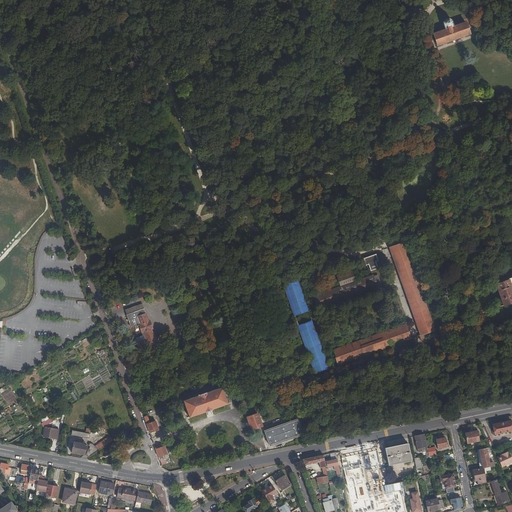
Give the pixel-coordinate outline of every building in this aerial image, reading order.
[(446,30),(433,34),(437,46),(470,34),(466,23),(454,27),(452,21),(450,19),(448,19),(447,19),(445,20),(444,22),(444,24),(446,30)] [(114,100),(111,90),(107,92),(109,99),(99,103),(96,96),(90,98),(93,107),(114,100)] [(245,129),(244,126),(227,132),(230,141),(247,135),(246,132),(250,131),(249,128),(245,129)] [(403,242),(387,248),(391,249),(407,254),(403,243),(403,242)] [(391,249),(420,331),(417,332),(413,334),(414,337),(435,329),(430,315),(431,315),(430,312),(431,312),(430,310),(432,309),(431,306),(427,308),(409,255),(391,249)] [(380,260),(379,260),(376,253),(364,258),(366,264),(369,263),(371,270),(382,266),(380,260)] [(332,289),(313,296),(318,308),(378,287),(374,275),(356,281),(352,270),(337,276),(341,286),(338,287),(337,285),(331,287),(332,289)] [(318,282),(326,280),(323,272),(316,275),(318,282)] [(511,278),(508,280),(507,278),(502,280),(500,275),(489,279),(492,285),(496,283),(504,305),(511,302),(511,278)] [(298,279),(284,284),(315,372),(334,365),(332,359),(331,359),(330,360),(327,361),(299,281),(298,279)] [(475,298),(473,299),(478,314),(486,311),(485,308),(479,310),(475,298)] [(144,307),(142,302),(125,308),(127,313),(144,307)] [(137,327),(141,326),(142,328),(143,331),(144,331),(145,334),(137,337),(138,341),(137,341),(140,349),(149,346),(152,354),(159,351),(157,343),(158,343),(155,335),(154,335),(152,329),(153,328),(150,319),(149,320),(144,307),(127,313),(131,327),(136,325),(137,327)] [(406,323),(333,350),(339,364),(405,340),(414,337),(413,334),(410,335),(406,323)] [(200,395),(183,400),(189,417),(206,411),(212,409),(228,403),(222,387),(206,392),(200,394),(200,395)] [(329,395),(327,388),(309,394),(311,402),(329,395)] [(258,413),(247,417),(252,429),(262,425),(258,413)] [(145,416),(150,432),(151,432),(159,429),(158,428),(156,421),(150,423),(148,415),(145,416)] [(265,430),(271,445),(304,433),(303,430),(305,429),(303,423),(301,424),(299,418),(265,430)] [(511,421),(511,420),(494,424),(496,433),(511,430),(511,421)] [(59,429),(45,426),(44,435),(58,439),(59,429)] [(478,430),(466,433),(468,443),(480,440),(478,430)] [(424,451),(426,457),(430,456),(430,455),(428,447),(428,445),(426,446),(424,433),(416,435),(418,447),(422,447),(423,451),(424,451)] [(113,440),(109,435),(95,445),(99,450),(113,440)] [(438,444),(438,447),(447,445),(445,436),(437,438),(437,440),(435,441),(436,445),(438,444)] [(92,439),(86,455),(88,457),(99,450),(95,445),(92,439)] [(74,441),(71,451),(72,452),(85,454),(87,444),(74,441)] [(409,443),(387,447),(390,464),(413,460),(409,443)] [(156,447),(155,447),(159,456),(168,453),(165,444),(156,447)] [(370,455),(371,462),(383,459),(381,444),(372,446),(374,454),(370,455)] [(436,446),(428,447),(430,455),(438,454),(436,446)] [(490,447),(480,449),(484,467),(498,464),(490,447)] [(511,462),(511,457),(509,451),(505,453),(505,454),(503,454),(498,457),(503,467),(511,462)] [(335,471),(336,471),(338,480),(341,479),(335,453),(330,454),(331,460),(326,461),(327,467),(334,466),(335,471)] [(324,454),(303,458),(306,464),(307,464),(312,463),(319,461),(321,467),(323,467),(325,476),(319,477),(320,483),(330,481),(324,454)] [(0,467),(0,470),(10,473),(11,469),(8,468),(9,464),(1,462),(0,467)] [(23,464),(21,473),(27,474),(27,470),(30,471),(31,465),(23,464)] [(378,485),(385,484),(382,471),(375,472),(375,473),(370,474),(369,467),(355,470),(359,489),(360,493),(354,494),(356,511),(362,511),(364,511),(363,511),(391,511),(390,504),(388,504),(386,491),(380,492),(378,485)] [(476,480),(478,480),(479,485),(487,482),(484,467),(474,469),(476,480)] [(40,470),(32,468),(30,476),(29,482),(37,484),(39,477),(40,470)] [(440,472),(443,485),(446,484),(448,492),(455,490),(454,486),(456,486),(453,470),(440,472)] [(282,471),(272,475),(274,480),(284,475),(282,471)] [(291,484),(285,475),(277,480),(282,490),(291,484)] [(39,477),(37,484),(36,489),(46,491),(48,480),(45,480),(42,479),(43,478),(39,477)] [(506,490),(501,492),(496,479),(491,481),(499,504),(509,501),(506,490)] [(86,480),(82,480),(80,491),(95,494),(97,484),(88,483),(86,482),(86,480)] [(112,494),(114,484),(102,481),(99,492),(108,494),(108,493),(112,494)] [(46,495),(57,497),(59,486),(54,484),(53,487),(48,486),(46,495)] [(272,484),(262,490),(270,503),(280,497),(272,484)] [(119,487),(116,498),(136,502),(138,491),(135,490),(135,489),(123,487),(123,488),(119,487)] [(74,504),(77,491),(72,490),(71,490),(70,491),(66,490),(63,501),(74,504)] [(413,498),(410,498),(413,510),(417,509),(417,511),(422,510),(418,490),(412,492),(413,498)] [(153,494),(138,491),(136,502),(151,505),(153,494)] [(334,509),(332,500),(334,500),(333,499),(332,494),(329,495),(330,501),(324,503),(327,511),(334,509)] [(463,503),(461,496),(461,497),(457,497),(453,498),(455,507),(458,507),(458,504),(463,503)] [(249,501),(250,503),(244,507),(246,511),(249,511),(258,506),(257,504),(262,501),(260,498),(255,500),(254,498),(249,501)] [(426,501),(428,511),(440,508),(439,499),(438,498),(426,501)] [(0,510),(0,511),(19,511),(18,511),(19,506),(15,506),(11,501),(0,510)]
